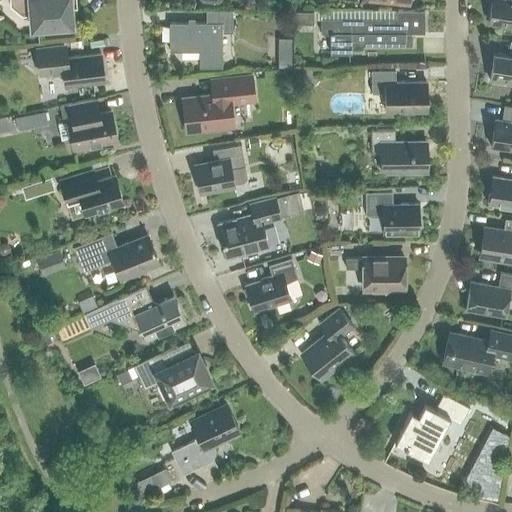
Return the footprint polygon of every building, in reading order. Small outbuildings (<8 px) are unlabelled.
[(10,0),(10,5),(21,14),(31,13),(32,28),(72,25),(69,0),(10,0)] [(511,0),(491,0),(488,22),(511,26),(511,0)] [(206,22),(170,22),(169,51),(199,51),(199,67),(222,67),(222,32),(232,32),(232,10),(206,10),(206,22)] [(424,33),(424,10),(397,10),(397,18),(321,18),(321,33),(330,33),(330,53),(351,53),(351,46),(365,46),(365,38),(405,39),(405,33),(424,33)] [(295,11),(295,24),(314,24),(314,11),(295,11)] [(64,44),(36,47),(38,62),(39,75),(45,74),(63,72),(65,86),(105,81),(101,53),(65,58),(64,44)] [(511,55),(494,52),(489,80),(511,83),(511,55)] [(279,59),(279,67),(291,67),(291,59),(279,59)] [(295,70),(295,80),(309,81),(314,76),(314,71),(295,70)] [(426,112),(426,82),(426,80),(395,81),(395,70),(371,70),(372,94),(386,93),(386,112),(426,112)] [(252,75),(211,79),(213,95),(186,98),(190,130),(233,125),(231,102),(255,100),(252,75)] [(60,106),(63,122),(57,123),(60,141),(71,138),(73,148),(114,140),(108,112),(99,114),(96,98),(60,106)] [(495,119),(491,146),(511,149),(511,105),(507,105),(503,105),(501,120),(495,119)] [(48,108),(21,112),(22,121),(49,118),(48,108)] [(384,172),(424,171),(423,141),(395,141),(395,129),(371,130),(371,151),(384,151),(384,172)] [(258,136),(249,137),(250,147),(260,145),(258,136)] [(244,166),(245,166),(241,144),(212,150),(215,162),(195,165),(200,191),(234,185),(234,183),(247,181),(244,166)] [(85,215),(124,203),(115,175),(86,184),(82,173),(60,180),(66,199),(79,195),(85,215)] [(511,178),(492,176),(488,204),(511,207),(511,178)] [(54,189),(51,177),(38,181),(42,193),(54,189)] [(383,232),(419,231),(418,203),(392,204),(392,192),(365,192),(366,215),(383,214),(383,232)] [(262,222),(280,218),(275,196),(250,203),(253,215),(218,224),(226,257),(269,247),(262,222)] [(511,219),(509,232),(484,228),(480,255),(511,259),(511,219)] [(120,278),(159,263),(148,235),(117,247),(111,232),(74,247),(83,271),(112,259),(120,278)] [(56,251),(38,257),(43,270),(61,263),(56,251)] [(310,252),(306,261),(317,265),(320,256),(310,252)] [(363,288),(404,288),(404,257),(345,258),(345,268),(363,268),(363,288)] [(245,285),(253,311),(291,299),(285,282),(298,278),(291,258),(269,265),(272,276),(245,285)] [(511,299),(511,274),(500,272),(498,286),(470,281),(465,309),(505,316),(508,298),(511,299)] [(142,287),(116,298),(84,313),(90,328),(109,319),(129,326),(142,331),(146,339),(185,321),(174,295),(154,304),(149,302),(142,287)] [(321,378),(354,352),(341,336),(353,326),(338,308),(319,323),(327,333),(301,353),(321,378)] [(511,358),(511,333),(489,329),(489,330),(491,330),(488,340),(450,331),(442,362),(487,373),(491,354),(511,358)] [(47,333),(34,339),(38,348),(51,343),(47,333)] [(170,400),(211,381),(197,351),(183,358),(176,344),(133,365),(144,389),(160,381),(170,400)] [(127,370),(116,375),(120,384),(131,379),(127,370)] [(460,424),(469,407),(443,393),(435,409),(424,403),(418,415),(411,411),(394,442),(428,459),(450,418),(460,424)] [(212,444),(240,431),(227,404),(191,421),(199,438),(172,451),(183,474),(212,460),(215,450),(212,444)] [(511,419),(500,412),(493,424),(506,431),(511,419)] [(479,497),(497,500),(508,437),(490,434),(479,497)] [(165,469),(155,474),(160,485),(170,480),(165,469)]
